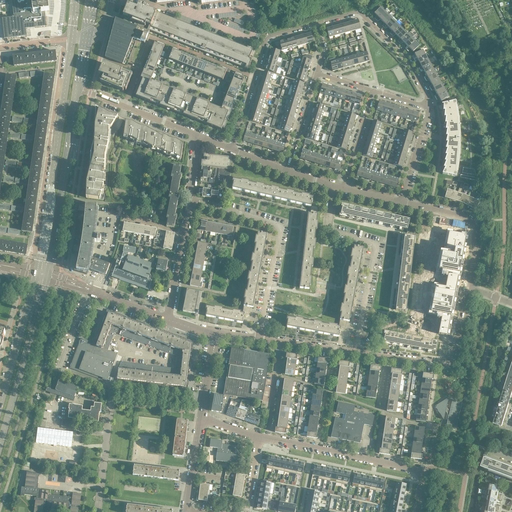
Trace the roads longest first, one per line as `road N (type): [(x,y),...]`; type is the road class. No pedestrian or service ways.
road 1 (secondary): [(71,39),(37,270)]
road 2 (residential): [(258,337),(280,226),(190,198)]
road 3 (residential): [(353,352),(375,242),(330,226),(334,185)]
road 4 (secondary): [(46,273),(79,89)]
road 5 (residential): [(469,287),(458,348),(444,362),(353,352)]
road 6 (residential): [(232,148),(264,40),(316,23)]
road 7 (secondary): [(0,440),(45,279)]
road 8 (residential): [(419,472),(267,438)]
road 9 (residential): [(469,287),(473,222),(400,202)]
road 10 (unclassified): [(111,389),(59,369),(87,290)]
road 11 (secondary): [(36,276),(0,406)]
road 12 (residential): [(429,108),(404,53),(359,12)]
